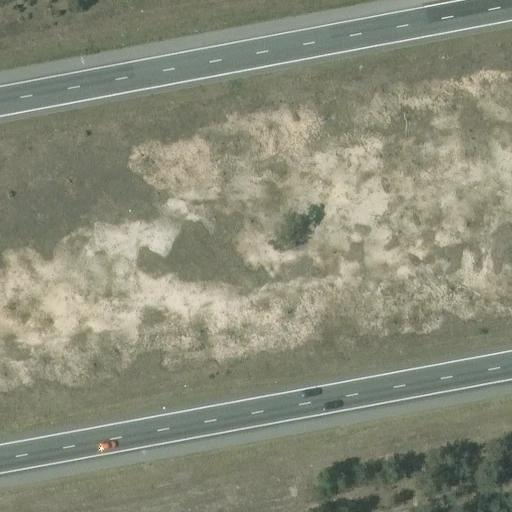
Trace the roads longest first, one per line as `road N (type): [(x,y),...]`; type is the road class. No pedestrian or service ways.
road 1 (motorway): [(511,7),(0,102)]
road 2 (motorway): [(0,458),(511,364)]
